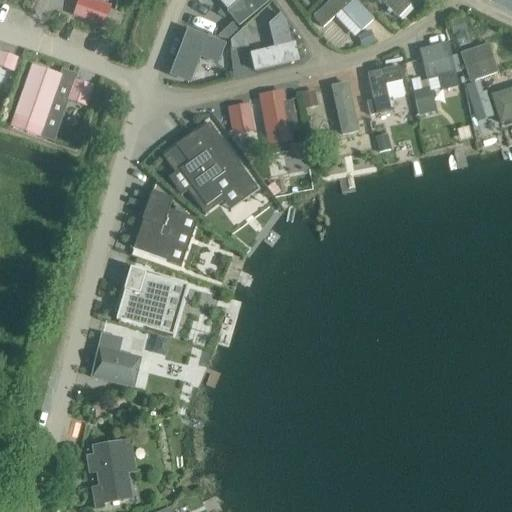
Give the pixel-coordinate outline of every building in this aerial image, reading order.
[(111,6),(90,0),(77,0),(73,16),(105,26),(111,6)] [(267,0),(241,0),(242,1),(227,13),(239,28),(269,3),(269,2),(267,0)] [(332,0),(313,18),(323,28),(353,0),(332,0)] [(379,0),(398,19),(410,7),(402,0),(379,0)] [(274,48),(250,54),(254,72),(300,62),(296,43),(292,44),(287,22),(281,14),(269,25),(274,48)] [(464,19),(449,23),(453,36),(468,31),(464,19)] [(187,32),(171,72),(192,80),(200,59),(217,66),(225,47),(187,32)] [(467,32),(455,36),(459,48),(471,44),(467,32)] [(420,50),(428,82),(456,76),(449,43),(420,50)] [(489,46),(461,55),(470,82),(498,74),(489,46)] [(0,52),(0,68),(14,73),(18,59),(0,52)] [(93,87),(30,65),(9,127),(53,143),(68,101),(86,108),(93,87)] [(401,84),(399,68),(368,74),(373,102),(367,103),(370,118),(392,114),(387,86),(401,84)] [(331,88),(343,137),(360,133),(349,84),(331,88)] [(414,92),(413,92),(419,117),(438,113),(433,91),(432,88),(429,88),(422,90),(414,92)] [(511,90),(491,97),(500,125),(511,120),(511,90)] [(315,91),(302,94),(306,110),(318,107),(315,91)] [(284,92),(260,96),(261,106),(268,146),(293,142),(291,133),(298,132),(293,101),(286,102),(284,92)] [(482,94),(469,98),(477,123),(495,117),(487,93),(482,94)] [(252,120),(231,123),(234,139),(255,136),(252,120)] [(177,148),(163,158),(175,174),(169,179),(182,197),(188,192),(206,216),(224,203),(231,212),(259,191),(210,124),(196,134),(195,133),(176,147),(177,148)] [(387,135),(375,138),(378,153),(391,150),(387,135)] [(144,222),(134,251),(182,268),(199,221),(170,210),(173,200),(153,193),(142,222),(144,222)] [(131,270),(117,321),(173,337),(188,288),(145,276),(146,274),(131,270)] [(102,322),(98,336),(111,339),(115,325),(102,322)] [(141,336),(138,351),(153,355),(157,339),(141,336)] [(91,379),(135,390),(143,359),(98,349),(91,379)] [(185,392),(182,399),(189,401),(192,395),(185,392)] [(129,399),(117,400),(118,410),(130,408),(129,399)] [(136,473),(131,441),(92,447),(93,455),(86,456),(89,475),(96,474),(98,488),(92,489),(96,511),(106,510),(105,505),(133,501),(129,474),(136,473)]
